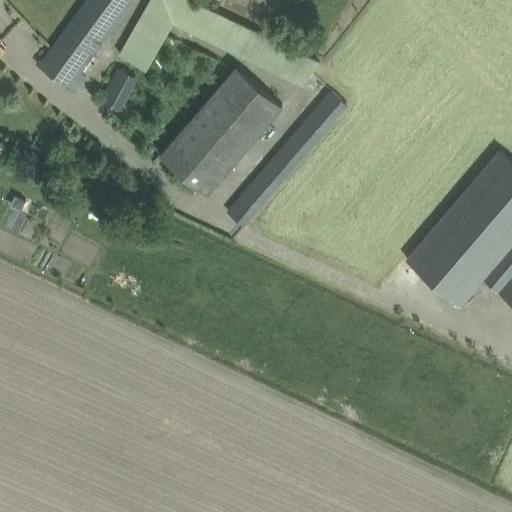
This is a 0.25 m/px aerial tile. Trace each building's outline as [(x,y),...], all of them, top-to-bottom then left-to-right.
[(37,62),(54,74),(75,90),(86,76),(81,73),(134,0),(85,0),(42,59),(40,58),(37,62)] [(320,60),(195,0),(148,0),(119,53),(147,68),(174,20),(304,83),(320,60)] [(207,193),(221,177),(284,103),(237,64),(161,153),(207,193)] [(136,76),(119,67),(102,97),(119,106),(136,76)] [(331,88),(295,130),(287,142),(229,211),(244,224),(347,102),(331,88)] [(511,158),(500,148),(407,256),(462,303),(511,245),(511,158)] [(15,194),(11,202),(13,207),(21,210),(26,199),(15,194)] [(46,211),(35,206),(31,215),(42,220),(46,211)] [(511,245),(486,276),(499,288),(511,299),(511,245)]
